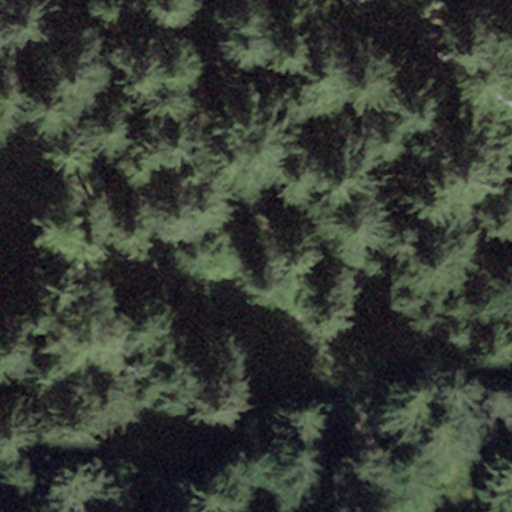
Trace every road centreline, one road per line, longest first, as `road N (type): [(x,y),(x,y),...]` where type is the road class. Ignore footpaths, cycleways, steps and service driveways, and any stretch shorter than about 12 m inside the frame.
road 1 (track): [(0,182),(328,341),(355,385),(355,445),(325,511)]
road 2 (track): [(511,81),(392,0)]
